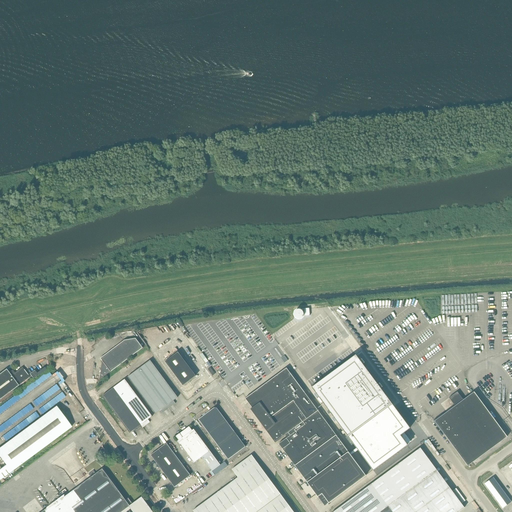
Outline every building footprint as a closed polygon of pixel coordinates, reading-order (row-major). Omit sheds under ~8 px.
[(125,340),(100,358),(102,361),(99,380),(143,348),(136,338),(125,340)] [(356,355),(312,387),(373,470),(408,445),(401,435),(410,428),(356,355)] [(150,360),(139,368),(169,408),(176,403),(173,401),(178,397),(150,360)] [(0,373),(0,399),(26,380),(30,377),(22,367),(15,373),(12,370),(9,373),(6,369),(2,372),(0,373)] [(35,370),(30,374),(33,379),(38,375),(38,376),(46,370),(45,367),(37,373),(35,370)] [(288,367),(245,398),(253,408),(251,409),(262,424),(266,429),(266,430),(275,442),(285,435),(287,437),(279,444),(280,445),(321,414),(305,393),(298,381),(288,367)] [(169,408),(139,368),(128,377),(155,414),(160,411),(162,414),(169,408)] [(125,379),(114,388),(143,427),(150,422),(148,420),(152,416),(125,379)] [(143,427),(114,388),(102,396),(130,433),(134,430),(136,433),(143,427)] [(444,433),(468,466),(507,437),(474,392),(463,400),(457,392),(449,398),(455,406),(442,415),(442,414),(433,421),(443,434),(444,433)] [(0,456),(6,465),(0,469),(0,479),(11,472),(72,427),(56,406),(0,447),(0,456)] [(198,419),(207,432),(225,419),(217,408),(214,408),(198,419)] [(321,414),(280,445),(295,465),(303,477),(304,478),(318,497),(322,493),(329,503),(366,475),(352,457),(345,447),(336,435),(321,414)] [(207,432),(216,445),(234,431),(225,419),(207,432)] [(182,431),(202,457),(212,471),(220,465),(210,451),(194,429),(193,429),(194,430),(192,431),(189,426),(182,431)] [(202,457),(182,431),(176,436),(179,441),(178,441),(177,441),(194,463),(202,457)] [(234,431),(216,445),(227,460),(245,447),(237,435),(234,431)] [(151,455),(174,487),(191,475),(167,443),(151,455)] [(372,483),(333,511),(458,511),(465,507),(437,470),(420,448),(376,480),(372,483)] [(293,511),(252,455),(232,469),(238,477),(193,510),(194,511),(293,511)] [(125,500),(102,469),(42,511),(153,511),(142,497),(132,503),(128,498),(125,500)]
